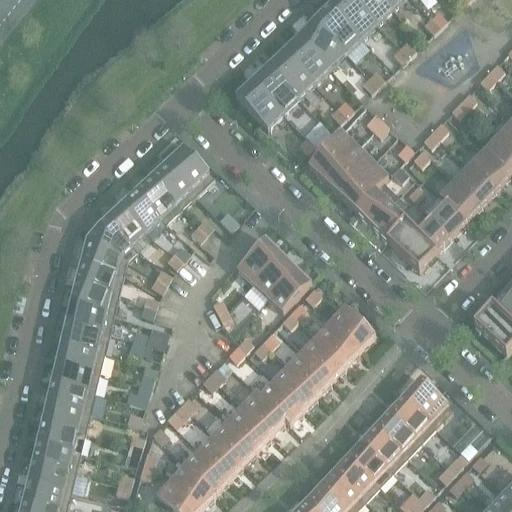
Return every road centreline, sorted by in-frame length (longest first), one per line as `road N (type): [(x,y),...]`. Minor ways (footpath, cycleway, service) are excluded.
road 1 (residential): [(179,105),(56,222),(0,456)]
road 2 (residential): [(416,331),(179,105)]
road 3 (residential): [(288,0),(179,105)]
road 4 (residential): [(416,331),(511,234)]
road 5 (residential): [(511,422),(416,331)]
